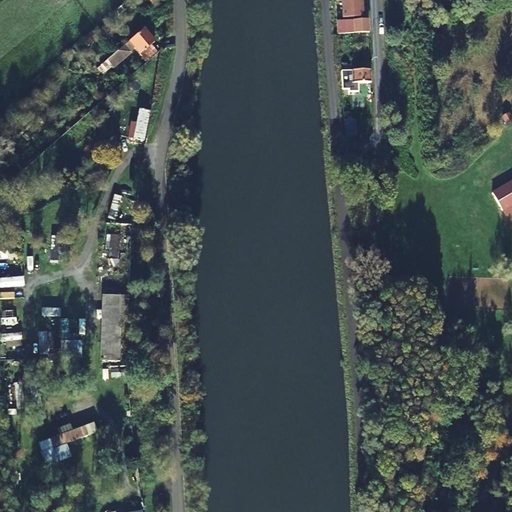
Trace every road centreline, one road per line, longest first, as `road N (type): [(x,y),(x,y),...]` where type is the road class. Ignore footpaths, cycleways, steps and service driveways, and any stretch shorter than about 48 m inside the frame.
road 1 (residential): [(374,0),(377,136),(356,150),(335,137)]
road 2 (unclassified): [(326,0),(335,137)]
